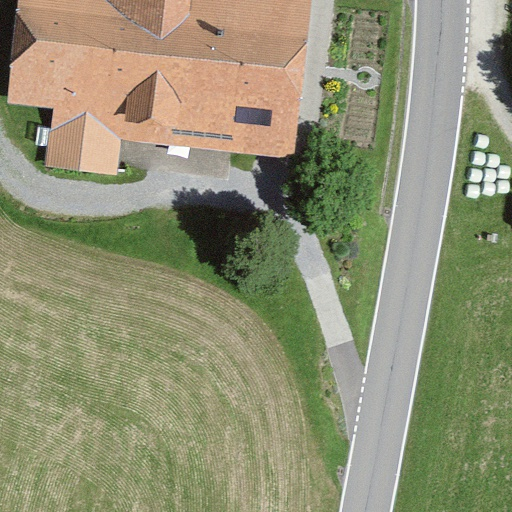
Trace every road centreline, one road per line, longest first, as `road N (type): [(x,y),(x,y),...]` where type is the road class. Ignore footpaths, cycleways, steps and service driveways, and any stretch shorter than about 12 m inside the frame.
road 1 (tertiary): [(440,0),(420,210),(366,511)]
road 2 (track): [(256,194),(302,253),(342,366),(385,414)]
road 3 (track): [(511,125),(492,86),(487,0)]
